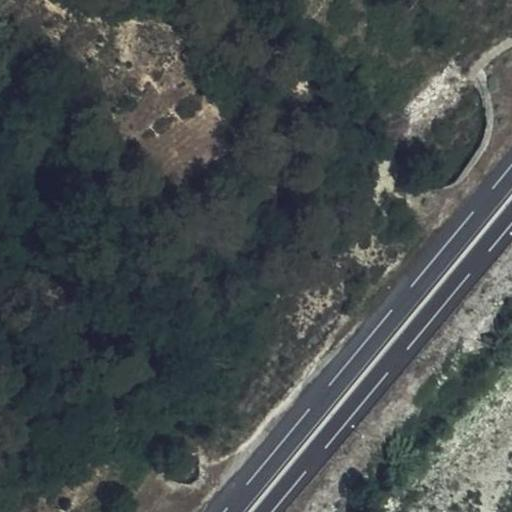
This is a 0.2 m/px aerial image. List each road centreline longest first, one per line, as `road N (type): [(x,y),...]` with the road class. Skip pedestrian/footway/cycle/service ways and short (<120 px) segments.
road 1 (primary): [(511,176),(234,511)]
road 2 (primary): [(267,511),(511,216)]
